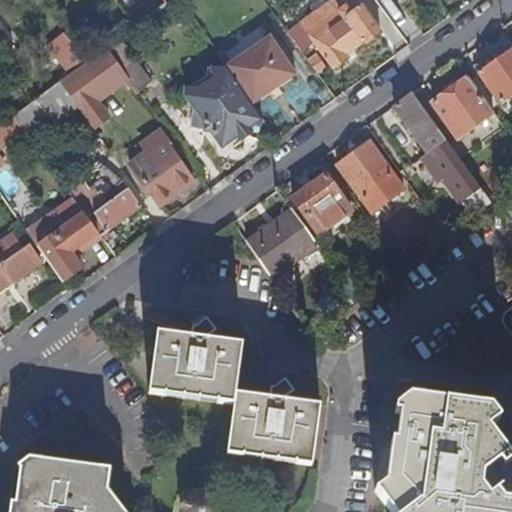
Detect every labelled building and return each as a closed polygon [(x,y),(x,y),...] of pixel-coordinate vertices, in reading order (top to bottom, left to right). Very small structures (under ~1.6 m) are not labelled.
[(150,0),(150,1),(158,11),(172,0),(150,0)] [(317,0),(308,7),(314,15),(329,4),(326,0),(317,0)] [(345,19),(362,7),(355,0),(343,0),(335,6),(345,19)] [(288,34),(302,53),(313,44),(332,69),(347,58),(344,55),(363,41),(365,45),(380,34),(362,7),(345,19),(335,6),(332,2),(329,4),(314,15),(288,34)] [(146,12),(150,17),(155,13),(151,9),(146,12)] [(88,63),(65,32),(53,41),(75,72),(88,63)] [(227,67),(252,104),(296,75),(269,38),(227,67)] [(129,81),(137,92),(150,83),(119,40),(106,49),(129,81)] [(75,72),(60,83),(79,109),(82,114),(98,103),(129,81),(106,49),(88,63),(75,72)] [(511,51),(510,49),(478,73),(500,105),(511,96),(511,51)] [(222,147),(262,119),(252,104),(227,67),(219,55),(208,61),(207,68),(213,69),(212,77),(186,96),(195,109),(193,120),(203,121),(205,124),(205,130),(210,131),(222,147)] [(457,139),(493,113),(467,77),(431,103),(457,139)] [(37,99),(32,103),(23,109),(16,115),(13,117),(22,128),(26,134),(49,117),(55,125),(79,109),(60,83),(37,99)] [(411,94),(394,107),(427,154),(437,147),(442,153),(432,160),(463,202),(480,189),(411,94)] [(82,114),(94,130),(109,119),(98,103),(82,114)] [(9,105),(0,111),(0,126),(13,117),(16,115),(9,105)] [(0,126),(0,163),(1,162),(0,160),(0,144),(22,128),(13,117),(0,126)] [(200,130),(205,130),(205,124),(203,121),(193,120),(192,125),(200,126),(200,130)] [(161,134),(148,144),(153,151),(147,155),(129,168),(159,208),(193,183),(173,155),(176,153),(161,134)] [(369,143),(336,167),(370,215),(403,191),(369,143)] [(153,151),(148,144),(142,148),(147,155),(153,151)] [(350,200),(330,172),(292,199),(318,235),(351,211),(345,203),(350,200)] [(511,176),(485,197),(490,204),(511,187),(511,176)] [(80,184),(68,193),(73,200),(78,206),(90,198),(88,195),(80,184)] [(97,234),(105,245),(111,240),(106,233),(140,209),(127,191),(123,193),(120,189),(101,203),(92,192),(88,195),(90,198),(78,206),(82,213),(97,234)] [(73,200),(69,204),(78,217),(82,213),(78,206),(73,200)] [(27,233),(61,282),(81,269),(73,258),(84,250),(81,245),(97,234),(82,213),(78,217),(69,204),(27,233)] [(291,211),(247,243),(272,278),(317,245),(291,211)] [(0,290),(41,262),(29,246),(23,249),(13,236),(0,245),(0,290)] [(241,346),(156,334),(148,393),(233,404),(227,454),(310,465),(318,406),(235,395),(241,346)] [(511,511),(511,501),(504,501),(499,500),(494,493),(487,499),(479,489),(481,475),(498,462),(500,465),(507,459),(485,430),(497,420),(488,409),(406,397),(396,403),(394,415),(400,415),(397,442),(391,441),(386,484),(375,492),(389,511),(511,511)] [(23,468),(35,459),(26,457),(19,463),(22,468),(23,468)] [(119,511),(105,492),(108,470),(35,459),(23,468),(22,468),(20,470),(11,503),(16,505),(13,511),(119,511)] [(220,511),(220,508),(219,504),(218,501),(216,498),(214,496),(212,494),(209,492),(205,491),(202,490),(199,490),(195,491),(192,492),(189,493),(186,495),(184,498),(182,500),(181,503),(180,507),(179,510),(179,511),(220,511)]
